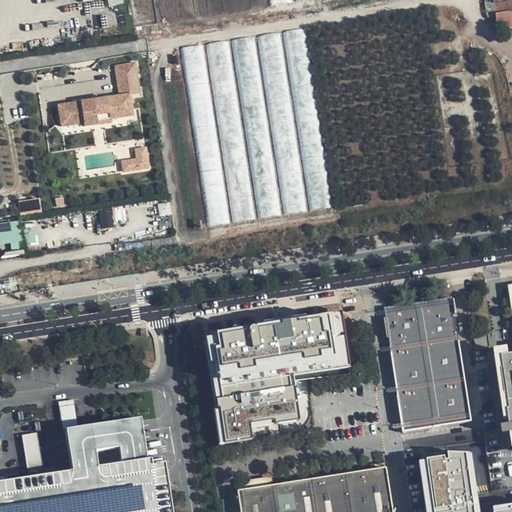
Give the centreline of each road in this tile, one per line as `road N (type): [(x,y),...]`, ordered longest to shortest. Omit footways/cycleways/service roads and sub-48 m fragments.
road 1 (secondary): [(0,336),(511,254)]
road 2 (secondary): [(511,235),(0,316)]
road 3 (unknown): [(494,289),(469,303),(482,419),(395,441)]
road 4 (unknown): [(325,402),(323,449),(228,471),(228,511)]
road 5 (residential): [(0,68),(139,46)]
